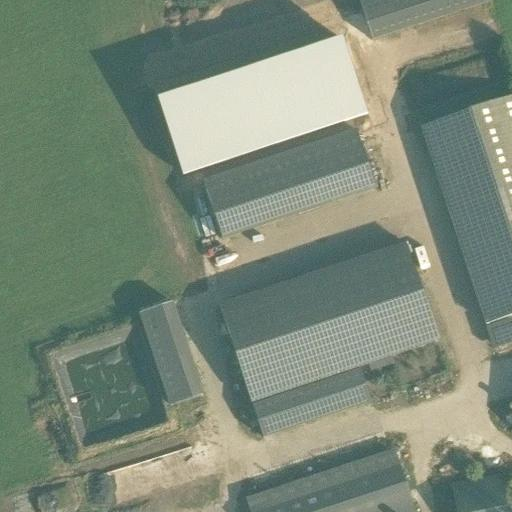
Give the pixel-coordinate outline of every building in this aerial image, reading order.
[(484,0),(355,0),(367,38),(485,4),(484,0)] [(355,36),(168,97),(194,175),(380,114),(355,36)] [(511,316),(511,98),(420,129),(448,211),(485,326),(511,316)] [(221,240),(375,189),(356,131),(202,182),(221,240)] [(251,405),(438,342),(406,246),(219,308),(251,405)] [(172,300),(136,311),(166,406),(202,395),(172,300)] [(101,439),(165,422),(157,392),(149,394),(146,382),(135,385),(139,396),(111,404),(114,413),(102,417),(100,410),(93,412),(101,439)] [(104,505),(214,475),(205,444),(95,475),(104,505)] [(413,511),(395,457),(247,504),(249,511),(413,511)] [(449,482),(452,511),(503,511),(500,477),(449,482)]
